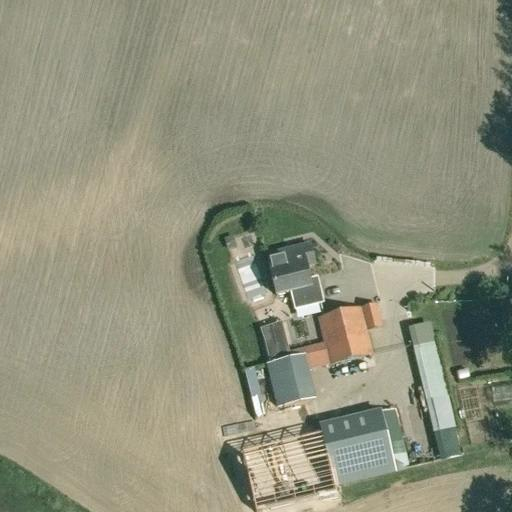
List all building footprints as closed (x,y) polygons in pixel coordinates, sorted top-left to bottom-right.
[(235,248),(232,238),(224,240),(227,251),(235,248)] [(312,287),(307,267),(315,265),(310,246),(267,256),(271,273),(271,274),(277,297),(290,294),(295,311),(324,304),(320,285),(312,287)] [(361,309),(319,319),(331,366),(373,356),(367,334),(361,309)] [(314,401),(304,358),(270,366),(280,409),(314,401)] [(396,472),(382,413),(321,428),(335,487),(396,472)]
